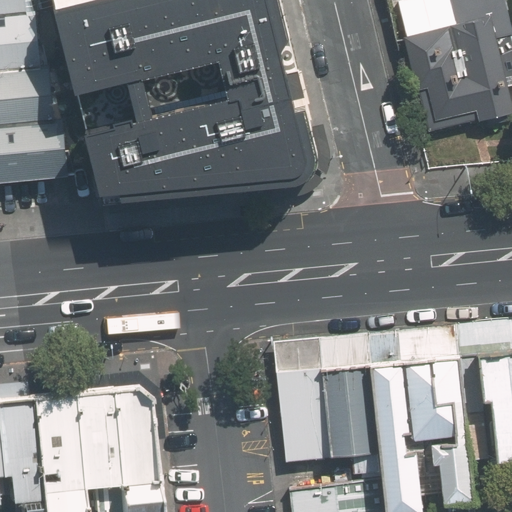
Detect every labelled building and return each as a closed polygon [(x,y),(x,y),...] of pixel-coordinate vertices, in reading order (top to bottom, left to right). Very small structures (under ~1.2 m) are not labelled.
[(36,0),(0,0),(0,180),(78,172),(72,115),(64,116),(58,60),(51,61),(46,6),(37,7),(36,0)] [(55,0),(106,193),(303,171),(317,161),(318,140),(279,0),(55,0)] [(511,0),(456,0),(461,18),(409,30),(433,127),(511,108),(511,0)] [(406,358),(471,353),(481,349),(511,346),(511,318),(271,337),(274,368),(319,364),(372,360),(406,358)] [(511,349),(492,351),(499,454),(511,453),(511,349)] [(491,354),(474,356),(481,455),(498,454),(491,354)] [(471,355),(421,359),(428,445),(449,444),(453,490),(482,487),(478,433),(471,355)] [(421,359),(377,362),(383,457),(387,511),(432,511),(428,445),(421,359)] [(377,362),(337,365),(343,454),(343,460),(383,457),(377,362)] [(337,365),(295,367),(301,457),(343,454),(337,365)] [(146,383),(113,386),(122,476),(125,501),(155,498),(146,383)] [(113,386),(82,389),(91,480),(122,476),(113,386)] [(82,389),(37,394),(48,491),(50,511),(95,511),(91,480),(82,389)] [(37,394),(0,397),(0,432),(7,496),(48,491),(37,394)] [(368,511),(366,478),(300,482),(301,511),(368,511)]
